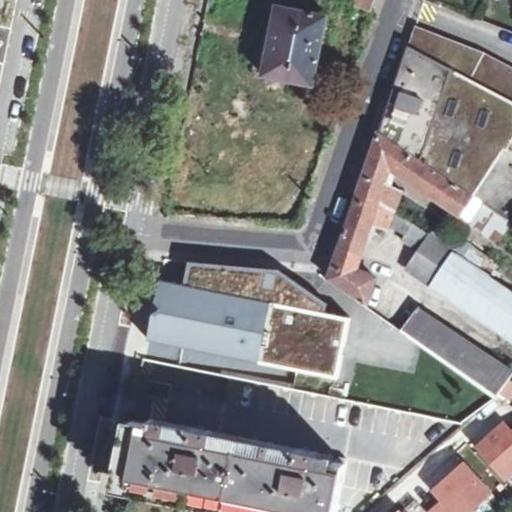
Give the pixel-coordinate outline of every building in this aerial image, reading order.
[(376,0),(355,0),(354,6),(373,10),(376,0)] [(264,75),(314,84),(328,16),(277,5),(264,75)] [(409,45),(511,99),(511,67),(485,53),(415,26),(409,45)] [(511,99),(409,45),(380,131),(475,194),(483,200),(507,216),(511,207),(511,99)] [(360,189),(485,272),(493,261),(400,199),(404,187),(388,181),(392,170),(460,214),(475,194),(380,131),(360,189)] [(340,249),(362,256),(375,223),(388,228),(390,226),(408,234),(404,242),(421,250),(409,269),(511,338),(511,289),(485,272),(360,189),(340,249)] [(483,200),(470,220),(500,241),(511,224),(511,219),(509,217),(507,216),(483,200)] [(335,261),(357,269),(362,256),(340,249),(338,254),(335,261)] [(329,278),(345,290),(369,307),(376,280),(356,273),(357,269),(335,261),(331,272),(329,278)] [(163,281),(150,339),(336,376),(348,319),(324,314),(326,304),(281,271),(191,263),(187,286),(163,281)] [(511,376),(511,369),(418,307),(401,329),(467,375),(496,395),(498,397),(501,399),(510,379),(511,376)] [(141,378),(138,392),(172,400),(175,385),(141,378)] [(336,511),(347,459),(151,418),(150,424),(132,420),(119,483),(259,511),(336,511)] [(511,430),(503,422),(474,448),(504,482),(511,474),(511,430)] [(440,502),(428,511),(471,511),(492,493),(464,462),(431,492),(440,502)]
